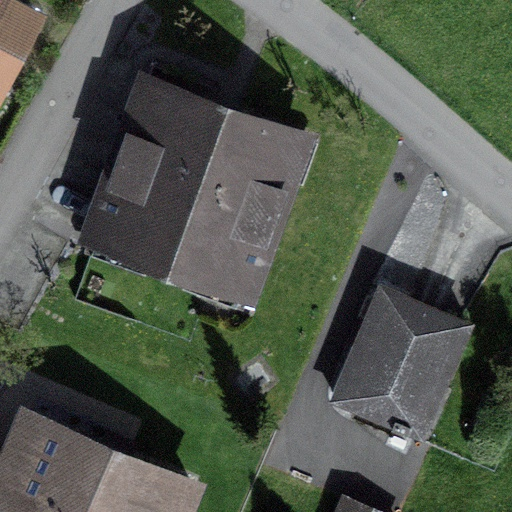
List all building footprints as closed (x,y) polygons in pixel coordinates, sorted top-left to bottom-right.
[(0,102),(38,28),(0,8),(0,102)] [(303,143),(132,84),(74,250),(246,310),(303,143)] [(415,436),(458,333),(378,300),(335,403),(415,436)] [(183,511),(192,491),(15,419),(0,456),(0,511),(183,511)] [(293,511),(304,482),(282,475),(269,511),(293,511)]
